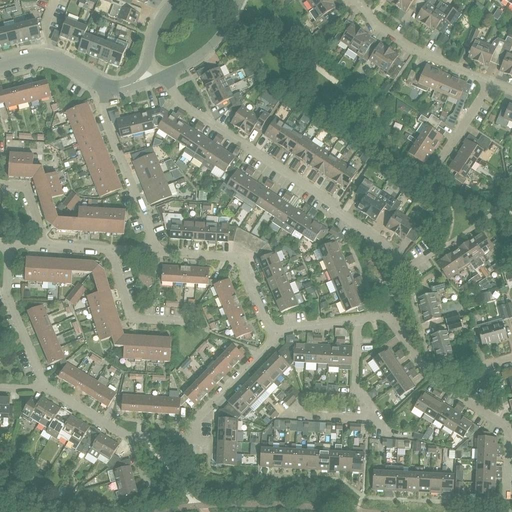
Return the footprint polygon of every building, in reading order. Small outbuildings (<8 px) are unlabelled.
[(100,0),(109,3),(114,5),(110,16),(117,19),(136,26),(140,15),(126,9),(128,4),(117,0),(100,0)] [(306,0),(307,0),(313,9),(326,0),(306,0)] [(336,8),(330,0),(326,0),(313,9),(319,19),(312,23),(316,28),(327,21),(323,16),(336,8)] [(405,13),(408,8),(413,12),(421,0),(400,0),(396,7),(405,13)] [(428,0),(421,0),(413,12),(418,15),(415,19),(425,26),(436,9),(427,2),(428,0)] [(473,8),(481,13),(484,7),(477,2),(473,8)] [(469,7),(466,12),(471,15),(474,10),(469,7)] [(450,8),(445,15),(436,9),(425,26),(434,32),(443,19),(448,22),(455,11),(450,8)] [(489,12),(484,9),(481,13),(486,17),(489,12)] [(396,16),(388,19),(392,30),(400,28),(396,16)] [(19,44),(30,41),(25,23),(24,18),(14,21),(15,26),(19,44)] [(36,20),(25,23),(30,41),(41,38),(36,20)] [(60,36),(70,41),(77,24),(66,20),(60,36)] [(441,31),(447,33),(450,24),(443,23),(441,31)] [(87,28),(77,24),(70,41),(80,44),(80,45),(84,34),(85,34),(87,28)] [(340,29),(333,40),(339,43),(340,41),(349,47),(361,30),(351,24),(346,32),(340,29)] [(15,26),(4,28),(9,46),(19,44),(15,26)] [(4,28),(0,29),(0,48),(9,46),(4,28)] [(356,58),(360,61),(361,58),(362,59),(375,40),(370,37),(370,36),(361,30),(349,47),(358,53),(357,55),(357,56),(356,58)] [(486,44),(475,40),(479,32),(473,30),(468,42),(473,44),(467,58),(478,63),(486,44)] [(78,51),(88,55),(95,38),(85,34),(84,34),(80,45),(80,44),(78,51)] [(88,55),(99,59),(105,42),(95,38),(88,55)] [(115,46),(105,42),(99,59),(109,63),(117,40),(115,46)] [(119,67),(126,50),(128,44),(117,40),(109,63),(112,64),(119,67)] [(369,60),(378,66),(389,49),(380,43),(379,43),(375,40),(362,59),(363,59),(366,61),(367,62),(369,60)] [(490,62),(495,64),(495,65),(505,43),(499,41),(496,48),(486,44),(478,63),(488,67),(490,62)] [(495,65),(501,67),(499,72),(510,76),(511,70),(511,54),(507,53),(510,45),(505,43),(495,65)] [(394,80),(401,70),(397,68),(401,62),(396,59),(399,55),(389,49),(378,66),(387,72),(386,74),(394,80)] [(426,66),(422,75),(416,73),(412,84),(417,86),(418,84),(428,88),(436,70),(426,66)] [(199,77),(201,76),(206,87),(224,78),(219,67),(211,72),(208,67),(197,72),(199,77)] [(243,70),(247,78),(253,75),(249,67),(243,70)] [(406,81),(412,84),(416,73),(411,70),(406,81)] [(428,88),(434,91),(431,99),(435,101),(446,75),(436,70),(428,88)] [(442,94),(448,97),(456,79),(446,75),(435,101),(439,102),(442,94)] [(230,80),(226,82),(224,78),(206,87),(210,96),(229,87),(233,85),(230,80)] [(452,114),(459,116),(468,94),(462,92),(466,83),(456,79),(448,97),(458,101),(452,114)] [(47,81),(36,84),(40,100),(51,97),(47,81)] [(36,84),(25,87),(29,102),(40,100),(36,84)] [(2,87),(1,87),(7,108),(18,105),(14,90),(3,92),(2,87)] [(25,87),(14,90),(18,105),(29,102),(25,87)] [(240,92),(233,96),(229,87),(210,96),(215,106),(229,99),(233,106),(239,101),(243,98),(240,92)] [(230,124),(240,130),(251,112),(242,107),(243,104),(239,101),(233,106),(228,110),(236,115),(230,124)] [(66,112),(70,123),(92,114),(87,103),(66,112)] [(508,121),(511,122),(511,105),(509,105),(507,110),(502,107),(495,124),(506,128),(508,121)] [(466,107),(460,118),(468,121),(473,111),(466,107)] [(160,109),(151,111),(139,114),(139,116),(143,132),(157,129),(158,129),(161,125),(159,124),(157,124),(160,109)] [(161,109),(160,109),(157,124),(159,124),(161,125),(158,129),(167,135),(178,120),(161,109)] [(260,131),(266,121),(269,116),(261,110),(257,116),(251,112),(240,130),(249,136),(255,127),(260,131)] [(70,123),(74,133),(96,125),(92,114),(70,123)] [(139,114),(128,117),(132,135),(143,132),(139,116),(139,114)] [(490,114),(488,121),(493,123),(496,117),(490,114)] [(431,115),(428,120),(438,126),(441,122),(441,121),(439,119),(431,115)] [(441,115),(439,119),(441,121),(441,122),(445,124),(447,118),(441,115)] [(128,117),(116,120),(121,138),(132,135),(128,117)] [(264,135),(273,142),(284,125),(275,119),(264,135)] [(188,126),(178,120),(167,135),(175,141),(173,145),(174,146),(188,126)] [(425,126),(427,127),(421,136),(437,146),(443,137),(435,132),(438,126),(428,120),(425,126)] [(202,125),(198,122),(194,128),(198,130),(202,125)] [(75,143),(76,145),(78,144),(100,135),(96,125),(74,133),(78,142),(75,143)] [(273,142),(282,147),(293,131),(284,125),(273,142)] [(197,132),(188,126),(174,146),(176,147),(178,143),(187,148),(197,132)] [(383,136),(387,139),(392,131),(388,128),(383,136)] [(282,147),(291,153),(302,137),(293,131),(282,147)] [(206,138),(197,132),(187,148),(184,152),(193,158),(206,138)] [(212,142),(206,138),(193,158),(203,164),(205,160),(216,145),(217,142),(221,137),(218,134),(212,142)] [(100,135),(78,144),(79,146),(83,154),(104,146),(100,135)] [(467,141),(461,150),(477,160),(483,152),(485,153),(488,147),(478,141),(469,135),(466,140),(467,141)] [(407,139),(415,144),(415,145),(431,155),(435,150),(437,146),(421,136),(417,141),(410,136),(407,139)] [(481,136),(478,141),(488,147),(491,142),(481,136)] [(291,153),(300,159),(311,142),(302,137),(291,153)] [(317,139),(315,142),(324,148),(326,144),(317,139)] [(300,159),(309,165),(321,148),(311,142),(300,159)] [(205,160),(215,167),(225,151),(216,145),(205,160)] [(413,164),(417,159),(425,164),(431,155),(415,145),(409,153),(407,152),(403,157),(413,164)] [(83,154),(87,165),(109,156),(104,146),(83,154)] [(309,165),(318,171),(330,154),(321,148),(309,165)] [(461,150),(455,159),(471,169),(477,160),(461,150)] [(215,167),(228,176),(233,168),(234,166),(239,160),(225,151),(215,167)] [(132,162),(137,173),(159,164),(154,153),(146,156),(135,161),(132,162)] [(10,154),(9,177),(21,178),(22,154),(10,154)] [(34,155),(22,154),(21,178),(33,178),(42,168),(33,167),(34,155)] [(318,171),(327,177),(339,160),(330,154),(318,171)] [(87,165),(91,176),(113,167),(109,156),(87,165)] [(467,179),(465,178),(471,169),(455,159),(449,168),(456,173),(453,178),(463,185),(467,179)] [(167,169),(174,166),(172,160),(165,163),(167,169)] [(327,177),(336,183),(348,166),(339,160),(327,177)] [(137,173),(141,183),(163,175),(159,164),(137,173)] [(357,172),(348,166),(336,183),(346,189),(357,172)] [(91,176),(95,186),(117,177),(113,167),(91,176)] [(33,178),(37,192),(60,185),(56,173),(45,176),(42,168),(33,178)] [(177,170),(171,172),(175,180),(183,177),(177,170)] [(236,193),(247,177),(237,171),(226,186),(223,184),(219,190),(226,194),(230,188),(236,193)] [(141,183),(145,194),(167,185),(163,175),(141,183)] [(122,188),(117,177),(95,186),(100,197),(122,188)] [(236,193),(237,193),(234,197),(243,203),(256,183),(247,177),(236,193)] [(355,194),(363,199),(357,209),(366,215),(382,191),(381,191),(377,198),(368,192),(372,185),(364,180),(355,194)] [(266,190),(256,183),(243,203),(253,209),(256,205),(266,190)] [(37,192),(41,203),(51,199),(63,196),(60,185),(37,192)] [(172,197),(167,185),(145,194),(150,205),(172,197)] [(472,189),(466,186),(463,191),(469,194),(472,189)] [(299,188),(295,197),(305,201),(309,193),(299,188)] [(256,205),(265,211),(275,196),(266,190),(256,205)] [(396,201),(391,197),(382,191),(366,215),(375,221),(384,208),(389,212),(396,201)] [(199,192),(198,200),(207,201),(207,192),(199,192)] [(265,211),(275,218),(285,202),(275,196),(265,211)] [(58,219),(51,199),(41,203),(46,221),(52,226),(58,219)] [(389,212),(394,215),(385,228),(395,234),(406,217),(397,211),(401,204),(396,201),(389,212)] [(275,218),(272,223),(281,229),(295,208),(285,202),(275,218)] [(79,208),(78,220),(77,232),(89,232),(91,209),(79,208)] [(290,235),(293,230),(294,230),(304,215),(295,208),(281,229),(290,235)] [(102,210),(91,209),(89,232),(101,233),(102,210)] [(113,210),(102,210),(101,233),(112,234),(113,210)] [(124,234),(125,213),(125,211),(113,210),(112,234),(124,234)] [(179,221),(162,220),(165,228),(171,228),(170,239),(182,240),(183,221),(184,215),(180,215),(179,221)] [(299,240),(302,236),(303,236),(313,221),(304,215),(294,230),(294,231),(291,235),(299,240)] [(404,240),(411,230),(419,235),(426,225),(417,219),(415,223),(406,217),(395,234),(404,240)] [(57,230),(77,232),(78,220),(58,219),(52,226),(57,230)] [(182,240),(193,240),(195,222),(183,221),(182,240)] [(313,243),(316,239),(320,242),(328,230),(313,221),(303,236),(313,243)] [(193,240),(204,241),(205,223),(195,222),(193,240)] [(204,241),(216,242),(217,223),(205,223),(204,241)] [(229,227),(229,224),(217,223),(216,242),(228,243),(228,242),(233,242),(237,228),(229,227)] [(244,231),(237,228),(233,242),(234,242),(237,244),(244,231)] [(249,234),(244,231),(237,244),(242,247),(249,234)] [(482,232),(472,238),(484,255),(493,249),(482,232)] [(254,237),(249,234),(242,247),(248,250),(254,237)] [(259,239),(254,237),(248,250),(253,252),(259,239)] [(319,249),(323,260),(340,252),(336,242),(335,242),(333,238),(325,244),(326,246),(319,249)] [(472,238),(463,244),(479,268),(484,264),(480,258),(484,255),(472,238)] [(269,244),(259,239),(253,252),(257,254),(257,255),(269,244)] [(257,266),(260,264),(263,271),(280,263),(276,252),(273,253),(269,244),(257,255),(259,259),(255,261),(257,266)] [(463,244),(454,250),(466,267),(470,264),(474,270),(479,268),(463,244)] [(454,250),(445,256),(457,274),(466,267),(454,250)] [(323,260),(328,270),(345,263),(340,252),(323,260)] [(436,262),(448,280),(457,274),(445,256),(436,262)] [(26,258),(25,280),(25,281),(37,282),(38,259),(26,258)] [(49,259),(38,259),(37,282),(48,283),(49,259)] [(61,260),(49,259),(48,283),(59,283),(61,260)] [(72,261),(61,260),(59,283),(71,284),(72,261)] [(93,262),(72,261),(71,284),(72,272),(93,273),(98,266),(93,262)] [(263,271),(268,281),(285,274),(280,263),(263,271)] [(328,270),(332,281),(349,273),(345,263),(328,270)] [(93,273),(99,293),(110,290),(104,271),(98,266),(93,273)] [(161,282),(173,283),(174,267),(162,266),(161,282)] [(173,283),(185,284),(186,268),(174,267),(173,283)] [(185,284),(196,284),(197,268),(186,268),(185,284)] [(208,285),(211,285),(215,280),(208,280),(209,269),(197,268),(196,284),(208,285)] [(332,281),(336,291),(354,284),(349,273),(332,281)] [(268,281),(272,292),(289,284),(285,274),(268,281)] [(492,288),(486,278),(477,284),(481,290),(492,288)] [(215,280),(211,285),(214,285),(219,296),(234,290),(229,279),(218,284),(217,280),(215,280)] [(430,285),(432,292),(445,288),(443,281),(430,285)] [(78,283),(73,289),(78,293),(82,286),(78,283)] [(272,292),(276,302),(294,295),(289,284),(272,292)] [(336,291),(341,302),(358,294),(354,284),(336,291)] [(87,290),(82,286),(78,293),(82,296),(87,290)] [(305,290),(307,295),(315,292),(312,287),(305,290)] [(110,290),(99,293),(87,297),(91,308),(113,301),(110,290)] [(219,296),(223,307),(238,301),(234,290),(219,296)] [(437,293),(433,294),(433,293),(418,298),(420,304),(419,305),(420,311),(437,306),(441,305),(437,293)] [(70,303),(74,297),(70,294),(65,299),(70,303)] [(364,310),(362,305),(363,305),(358,294),(341,302),(346,313),(358,307),(360,312),(364,310)] [(276,302),(281,313),(298,305),(294,295),(276,302)] [(74,307),(79,300),(74,297),(70,303),(74,307)] [(498,307),(501,320),(502,320),(502,321),(509,319),(505,305),(504,306),(503,300),(497,302),(498,307)] [(116,312),(113,301),(91,308),(94,319),(116,312)] [(223,307),(227,317),(242,311),(238,301),(223,307)] [(28,312),(32,323),(47,316),(43,305),(28,312)] [(420,311),(422,315),(423,315),(425,323),(440,318),(437,306),(420,311)] [(227,317),(232,328),(247,322),(242,311),(227,317)] [(120,323),(116,312),(94,319),(97,329),(120,323)] [(444,317),(446,324),(460,320),(458,313),(444,317)] [(470,330),(477,328),(476,326),(473,315),(466,316),(470,330)] [(32,323),(37,333),(51,327),(47,316),(32,323)] [(462,327),(460,320),(446,324),(448,331),(462,327)] [(506,338),(502,321),(502,320),(501,320),(489,323),(495,343),(500,342),(499,340),(506,338)] [(252,337),(250,333),(251,333),(247,322),(232,328),(236,339),(244,336),(246,340),(252,337)] [(124,336),(120,323),(97,329),(101,341),(112,338),(115,347),(124,336)] [(489,323),(476,326),(477,328),(481,345),(489,343),(489,345),(495,343),(489,323)] [(37,333),(41,344),(56,337),(51,327),(37,333)] [(431,343),(433,348),(450,344),(446,331),(431,335),(433,342),(431,343)] [(123,359),(135,360),(137,336),(124,336),(115,347),(124,347),(123,359)] [(135,360),(147,361),(148,337),(137,336),(135,360)] [(41,344),(45,354),(60,348),(56,337),(41,344)] [(147,361),(158,361),(159,338),(148,337),(147,361)] [(171,339),(159,338),(158,361),(170,362),(171,339)] [(286,343),(291,357),(288,360),(292,364),(293,363),(305,363),(306,345),(298,344),(299,340),(294,340),(294,344),(286,343)] [(286,343),(276,353),(268,361),(281,375),(292,364),(288,360),(291,357),(286,343)] [(329,346),(328,364),(327,367),(339,368),(339,365),(340,346),(340,344),(336,343),(336,346),(329,346)] [(433,348),(434,353),(436,353),(438,360),(453,356),(450,344),(433,348)] [(244,357),(242,355),(246,352),(242,347),(238,351),(232,345),(224,354),(236,365),(244,357)] [(305,363),(316,364),(317,345),(306,345),(305,363)] [(316,364),(328,364),(329,346),(317,345),(316,364)] [(351,366),(352,347),(340,346),(339,365),(351,366)] [(381,347),(370,355),(380,369),(395,359),(388,349),(384,352),(381,347)] [(45,354),(50,365),(59,361),(61,365),(66,361),(65,359),(60,348),(45,354)] [(455,355),(457,362),(471,358),(469,351),(455,355)] [(224,354),(216,362),(228,373),(236,365),(224,354)] [(380,369),(386,379),(402,368),(395,359),(380,369)] [(66,361),(61,365),(63,370),(59,377),(69,384),(77,370),(67,364),(66,361)] [(281,384),(276,380),(281,375),(268,361),(260,370),(273,383),(278,388),(281,384)] [(216,362),(208,370),(220,381),(228,373),(216,362)] [(386,379),(393,388),(408,377),(402,368),(386,379)] [(69,384),(78,389),(87,376),(77,370),(69,384)] [(208,370),(200,378),(212,390),(220,381),(208,370)] [(260,370),(252,378),(265,391),(273,383),(260,370)] [(116,372),(112,379),(118,383),(122,375),(116,372)] [(78,389),(88,395),(97,382),(87,376),(78,389)] [(415,387),(408,377),(393,388),(400,398),(415,387)] [(200,378),(192,386),(204,398),(212,390),(200,378)] [(252,378),(244,386),(258,399),(265,391),(252,378)] [(88,395),(98,401),(106,387),(97,382),(88,395)] [(181,406),(188,399),(195,406),(204,398),(192,386),(184,395),(180,399),(168,398),(168,414),(180,415),(180,406),(181,406)] [(244,386),(236,394),(249,408),(258,399),(244,386)] [(117,394),(106,387),(98,401),(108,407),(117,394)] [(373,399),(377,396),(377,392),(375,389),(369,393),(373,399)] [(414,407),(424,414),(434,398),(424,392),(414,407)] [(228,403),(229,404),(223,410),(220,409),(220,410),(234,414),(235,413),(239,418),(240,418),(244,419),(252,410),(249,408),(236,394),(228,403)] [(122,412),(133,412),(134,396),(122,395),(122,412)] [(133,412),(145,413),(146,397),(134,396),(133,412)] [(145,413),(156,414),(157,397),(146,397),(145,413)] [(156,414),(168,414),(168,398),(157,397),(156,414)] [(288,406),(292,402),(288,397),(284,402),(288,406)] [(9,399),(0,398),(0,422),(3,422),(3,419),(8,419),(8,423),(14,424),(14,407),(9,407),(9,399)] [(31,423),(33,419),(39,423),(51,404),(42,398),(37,405),(32,401),(22,418),(31,423)] [(424,414),(434,420),(444,404),(434,398),(424,414)] [(460,414),(465,406),(459,402),(455,407),(443,426),(453,432),(463,416),(460,414)] [(43,430),(51,435),(61,419),(56,416),(60,410),(51,404),(39,423),(45,427),(43,430)] [(434,420),(443,426),(455,407),(453,410),(444,404),(434,420)] [(220,410),(219,431),(237,431),(238,420),(239,418),(235,413),(234,414),(220,410)] [(59,440),(61,437),(68,441),(80,421),(71,416),(67,422),(61,419),(51,435),(59,440)] [(479,428),(473,423),(473,422),(463,416),(453,432),(463,438),(465,436),(468,438),(479,428)] [(68,441),(68,442),(73,445),(72,448),(81,453),(90,437),(86,434),(90,427),(80,421),(68,441)] [(276,428),(276,430),(285,431),(285,427),(286,421),(280,421),(279,421),(279,428),(276,428)] [(430,427),(422,439),(427,442),(435,431),(430,427)] [(219,431),(218,442),(237,443),(237,431),(219,431)] [(490,438),(490,434),(490,433),(479,433),(479,437),(478,449),(502,450),(502,445),(497,445),(497,438),(490,438)] [(84,455),(86,456),(88,454),(90,455),(96,459),(97,459),(100,455),(109,439),(100,434),(96,440),(90,437),(81,453),(79,457),(82,459),(84,455)] [(109,461),(107,465),(106,466),(108,467),(120,459),(113,454),(119,445),(109,439),(100,455),(109,461)] [(397,448),(397,449),(405,450),(405,447),(405,441),(398,440),(397,448)] [(218,442),(218,453),(236,454),(237,443),(218,442)] [(421,443),(413,442),(412,451),(420,452),(421,443)] [(260,444),(259,444),(250,443),(250,455),(259,455),(260,444)] [(261,448),(260,467),(272,468),(273,449),(273,443),(269,443),(268,449),(261,448)] [(272,468),(283,468),(284,450),(285,443),(280,443),(279,449),(273,449),(272,468)] [(306,469),(318,470),(319,444),(315,443),(314,451),(307,451),(306,469)] [(318,470),(329,471),(330,452),(323,452),(323,444),(319,444),(318,470)] [(295,469),(296,450),(296,445),(292,445),(292,450),(284,450),(283,468),(295,469)] [(340,471),(341,453),(342,445),(335,445),(335,452),(330,452),(329,471),(340,471)] [(363,472),(365,447),(365,446),(360,446),(360,448),(353,448),(353,453),(352,472),(363,472)] [(295,469),(306,469),(307,451),(307,447),(302,447),(302,450),(296,450),(295,469)] [(478,449),(477,460),(496,461),(496,455),(502,455),(502,450),(478,449)] [(242,462),(236,461),(236,454),(218,453),(217,465),(242,466),(242,462)] [(340,471),(352,472),(353,453),(341,453),(340,471)] [(113,471),(116,481),(133,477),(130,466),(122,468),(120,459),(108,467),(109,467),(110,471),(113,471)] [(477,460),(477,471),(502,473),(502,467),(495,466),(496,461),(477,460)] [(372,490),(384,490),(385,466),(385,472),(373,471),(372,490)] [(384,490),(395,491),(397,466),(385,466),(384,490)] [(403,467),(397,466),(395,491),(407,492),(408,473),(403,473),(403,467)] [(453,494),(454,475),(446,475),(447,467),(442,467),(442,475),(441,493),(453,494)] [(407,492),(418,492),(419,468),(415,468),(415,473),(408,473),(407,492)] [(418,492),(429,493),(430,474),(423,474),(423,468),(419,468),(418,492)] [(477,471),(476,482),(494,484),(495,478),(501,478),(502,473),(477,471)] [(429,493),(441,493),(442,475),(430,474),(429,493)] [(137,494),(133,477),(116,481),(119,492),(115,493),(117,499),(120,498),(137,494)] [(491,502),(492,496),(494,496),(494,484),(476,482),(475,495),(476,495),(476,501),(491,502)] [(30,485),(26,493),(33,497),(37,489),(30,485)] [(68,506),(70,502),(74,496),(68,492),(62,503),(68,506)] [(132,498),(134,504),(146,501),(145,495),(132,498)]
